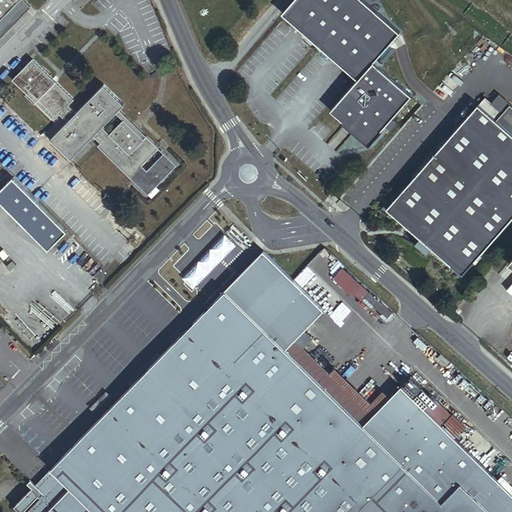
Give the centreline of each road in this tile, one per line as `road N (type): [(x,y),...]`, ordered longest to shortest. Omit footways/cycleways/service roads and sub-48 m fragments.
road 1 (unclassified): [(248,173),(214,198),(0,418)]
road 2 (residential): [(511,388),(294,195),(248,173)]
road 3 (unclassified): [(169,0),(242,145),(248,173)]
